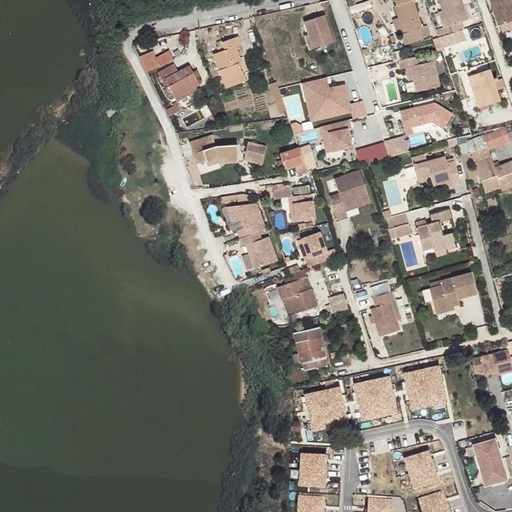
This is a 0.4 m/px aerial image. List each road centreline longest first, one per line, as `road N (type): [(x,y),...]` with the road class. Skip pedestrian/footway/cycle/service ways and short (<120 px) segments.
road 1 (unclassified): [(251,283),(229,281),(127,44),(136,31),(287,0)]
road 2 (residential): [(482,511),(453,442),(430,422),(355,437),(349,511)]
road 3 (residential): [(345,260),(378,363),(511,335)]
